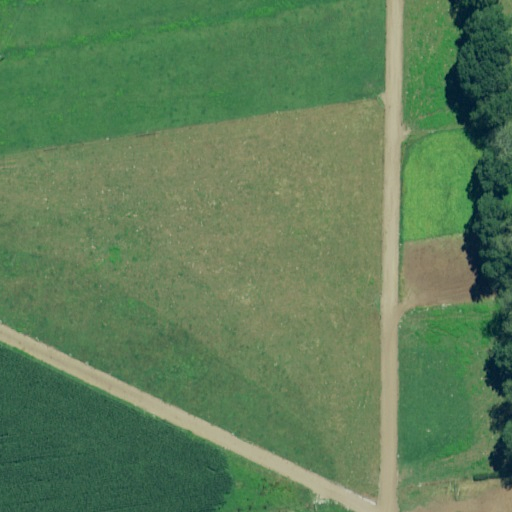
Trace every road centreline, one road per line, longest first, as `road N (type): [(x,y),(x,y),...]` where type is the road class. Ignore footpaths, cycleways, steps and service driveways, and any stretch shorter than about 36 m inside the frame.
road 1 (track): [(396,0),(388,511)]
road 2 (track): [(346,511),(0,344)]
